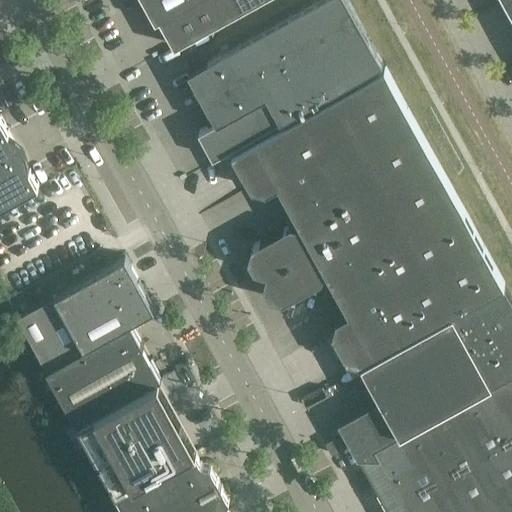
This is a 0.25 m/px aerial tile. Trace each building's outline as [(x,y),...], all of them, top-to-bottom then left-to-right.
[(175,45),(257,0),(144,0),(156,20),(160,18),(175,45)] [(281,120),(383,63),(347,0),(316,0),(208,60),(188,71),(216,121),(199,131),(213,157),(281,119),(281,120)] [(511,296),(385,67),(233,151),(253,187),(266,191),(279,184),(302,227),(291,223),(252,245),(248,259),(255,270),(267,274),(263,286),(270,297),(283,301),(322,279),(325,267),(349,311),(336,318),(332,331),(348,359),(361,363),(362,363),(382,398),(339,422),(358,456),(380,457),(375,447),(511,370),(511,296)] [(0,160),(19,150),(0,115),(0,114),(0,160)] [(0,206),(39,185),(19,150),(0,160),(0,206)] [(130,320),(154,307),(126,255),(55,294),(18,316),(46,368),(131,321),(130,320)] [(162,377),(131,321),(46,368),(78,424),(159,379),(162,377)] [(511,511),(511,370),(375,447),(380,457),(410,511),(511,511)] [(159,379),(78,424),(116,494),(195,451),(198,449),(159,379)] [(345,447),(339,435),(326,442),(332,454),(345,447)] [(357,464),(347,447),(333,455),(343,472),(357,464)] [(229,511),(227,508),(230,499),(211,465),(202,462),(195,451),(116,494),(126,511),(229,511)]
